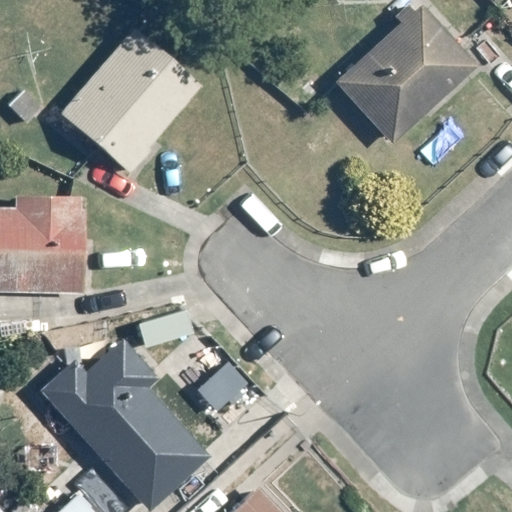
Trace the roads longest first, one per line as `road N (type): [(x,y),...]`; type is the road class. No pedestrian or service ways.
road 1 (residential): [(358,353),(511,213)]
road 2 (residential): [(250,265),(358,353)]
